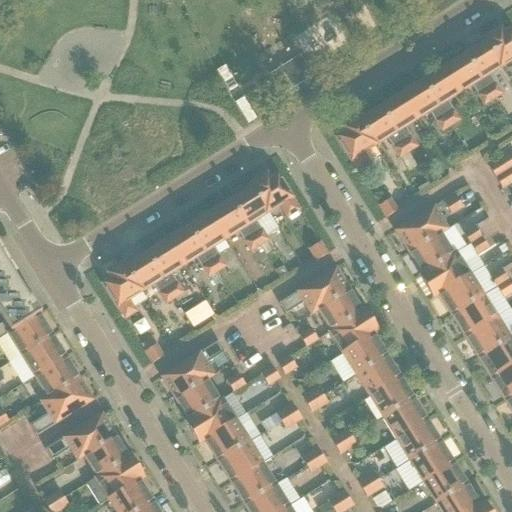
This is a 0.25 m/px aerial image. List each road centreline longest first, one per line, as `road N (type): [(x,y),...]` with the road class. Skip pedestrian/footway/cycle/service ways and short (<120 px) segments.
road 1 (residential): [(511,494),(280,125)]
road 2 (residential): [(52,274),(200,511)]
road 3 (residential): [(280,125),(52,274)]
road 4 (residential): [(473,0),(280,125)]
